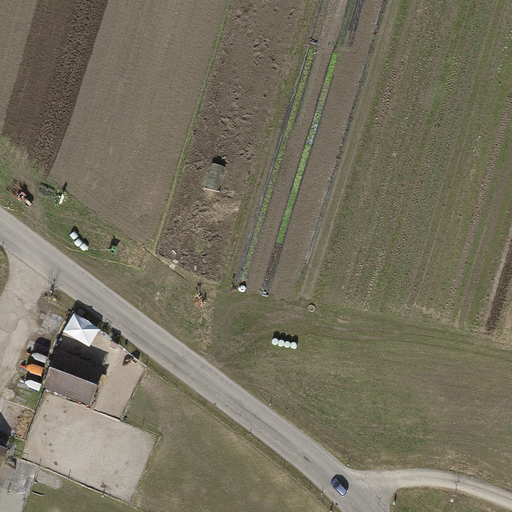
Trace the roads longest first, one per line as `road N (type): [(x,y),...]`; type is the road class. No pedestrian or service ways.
road 1 (residential): [(366,511),(358,497),(0,229)]
road 2 (track): [(358,497),(399,479),(463,486),(511,504)]
